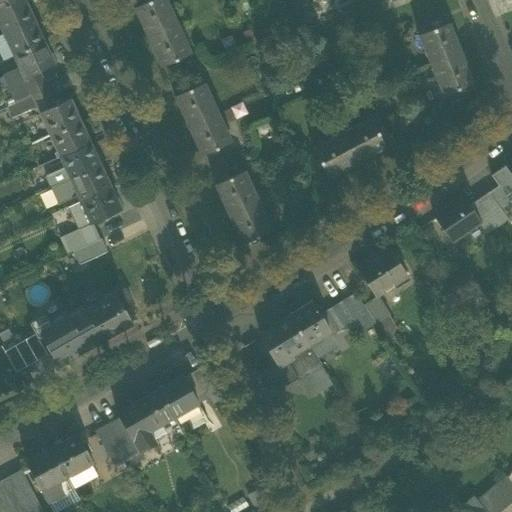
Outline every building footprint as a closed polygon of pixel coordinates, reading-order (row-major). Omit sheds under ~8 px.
[(17,0),(0,8),(0,28),(2,34),(32,20),(23,0),(17,0)] [(0,0),(0,8),(17,0),(0,0)] [(150,0),(133,8),(146,38),(177,24),(166,0),(150,0)] [(2,34),(12,55),(42,42),(32,20),(2,34)] [(417,35),(429,66),(460,53),(448,22),(417,35)] [(190,53),(177,24),(146,38),(160,67),(190,53)] [(0,53),(3,60),(12,55),(2,34),(0,34),(0,53)] [(53,65),(42,42),(12,55),(18,67),(23,78),(38,72),(53,65)] [(472,83),(460,53),(429,66),(442,96),(472,83)] [(1,74),(3,77),(7,86),(14,103),(31,95),(23,78),(18,67),(1,74)] [(23,78),(31,95),(45,89),(38,72),(23,78)] [(173,97),(187,126),(217,112),(204,83),(173,97)] [(53,106),(45,89),(31,95),(37,108),(39,113),(53,106)] [(37,108),(31,95),(14,103),(7,106),(13,119),(37,108)] [(48,134),(49,135),(79,122),(69,99),(53,106),(39,113),(40,116),(48,134)] [(231,142),(217,112),(187,126),(200,156),(231,142)] [(42,136),(48,134),(40,116),(34,119),(42,136)] [(370,118),(341,133),(356,163),(385,148),(370,118)] [(49,135),(59,157),(89,143),(79,122),(49,135)] [(327,178),(356,163),(341,133),(312,149),(327,178)] [(59,157),(64,168),(69,179),(99,165),(89,143),(59,157)] [(511,156),(503,163),(505,165),(511,174),(511,156)] [(75,192),(79,201),(109,187),(99,165),(69,179),(75,192)] [(511,174),(505,165),(490,176),(497,185),(511,205),(511,174)] [(51,187),(69,179),(64,168),(45,176),(51,187)] [(213,185),(227,215),(257,201),(244,171),(213,185)] [(73,192),(75,192),(69,179),(51,187),(56,199),(61,201),(71,197),(73,192)] [(511,205),(497,185),(487,192),(509,222),(511,220),(511,205)] [(79,201),(85,213),(90,224),(92,223),(120,210),(109,187),(79,201)] [(64,208),(67,207),(79,201),(75,192),(73,192),(71,197),(61,201),(64,208)] [(508,223),(509,222),(487,192),(478,199),(491,216),(479,224),(486,233),(506,220),(508,223)] [(450,242),(478,222),(479,222),(468,205),(462,196),(433,216),(450,242)] [(478,199),(468,205),(479,222),(478,222),(479,224),(491,216),(478,199)] [(85,213),(79,201),(67,207),(72,218),(85,213)] [(271,231),(257,201),(227,215),(241,245),(271,231)] [(77,229),(90,224),(85,213),(72,218),(77,229)] [(424,224),(445,250),(452,244),(431,218),(424,224)] [(77,229),(59,237),(67,254),(74,251),(100,239),(92,223),(90,224),(77,229)] [(106,250),(101,239),(100,239),(74,251),(79,262),(106,250)] [(374,295),(375,297),(406,277),(398,264),(391,254),(388,249),(357,269),(374,295)] [(413,251),(398,250),(391,254),(398,264),(414,253),(413,251)] [(383,315),(433,282),(414,253),(398,264),(406,277),(375,297),(374,295),(372,297),(383,315)] [(115,294),(123,308),(132,303),(124,289),(115,294)] [(115,294),(84,311),(100,340),(131,323),(123,308),(115,294)] [(323,314),(335,333),(367,313),(360,302),(355,294),(323,314)] [(290,316),(307,344),(329,331),(312,302),(290,316)] [(65,312),(36,328),(57,365),(100,340),(84,311),(81,307),(67,315),(65,312)] [(278,366),(286,361),(310,347),(307,344),(290,316),(259,335),(275,361),(278,366)] [(35,334),(3,352),(15,373),(47,355),(35,334)] [(319,363),(310,347),(286,361),(295,378),(319,364),(319,363)] [(319,364),(295,378),(286,361),(278,366),(275,361),(261,369),(275,393),(297,380),(304,392),(306,396),(330,382),(328,378),(319,364)] [(182,375),(198,404),(211,396),(195,368),(182,375)] [(182,375),(156,389),(173,418),(198,404),(182,375)] [(149,432),(173,418),(156,389),(131,404),(147,433),(149,432)] [(155,443),(149,432),(147,433),(131,404),(116,413),(121,421),(136,448),(139,453),(155,443)] [(121,421),(109,427),(124,454),(136,448),(121,421)] [(112,461),(124,454),(109,427),(97,434),(112,461)] [(51,448),(66,477),(90,464),(92,463),(76,434),(51,448)] [(25,461),(41,490),(56,482),(66,477),(51,448),(25,461)] [(96,475),(90,464),(66,477),(72,487),(96,475)] [(21,474),(0,484),(0,485),(9,504),(14,501),(19,510),(16,511),(39,511),(41,511),(21,474)] [(477,501),(486,511),(499,511),(511,501),(511,483),(506,476),(477,501)] [(66,477),(56,482),(62,493),(47,501),(52,511),(53,511),(78,499),(72,487),(66,477)] [(46,501),(47,501),(62,493),(56,482),(41,490),(46,501)] [(0,509),(9,504),(0,485),(0,509)] [(0,509),(0,511),(14,511),(16,511),(19,510),(14,501),(9,504),(0,509)]
